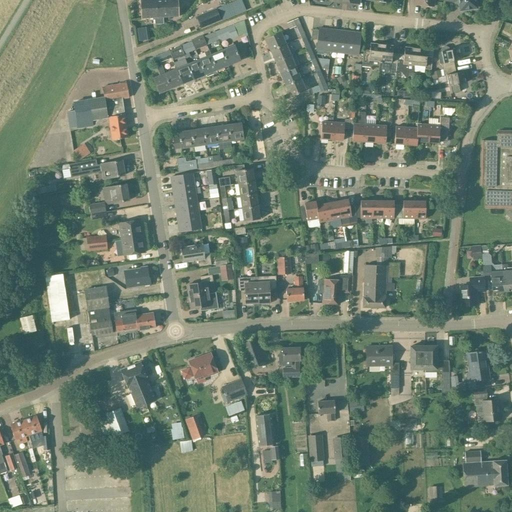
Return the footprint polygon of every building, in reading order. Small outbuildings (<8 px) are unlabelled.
[(154,18),(154,24),(163,24),(163,17),(178,17),(177,0),(140,0),(142,19),(154,18)] [(241,0),(238,0),(217,8),(222,20),(246,10),(241,0)] [(459,0),(460,10),(476,8),(475,0),(444,0),(444,1),(453,2),(453,0),(459,0)] [(216,9),(197,17),(201,28),(220,20),(216,9)] [(233,25),(215,32),(217,37),(224,34),(224,35),(229,34),(231,40),(238,37),(233,25)] [(295,27),(301,38),(305,36),(300,25),(295,27)] [(137,27),(138,40),(149,39),(148,27),(137,27)] [(319,31),(319,29),(316,51),(323,51),(323,49),(330,50),(330,52),(333,30),(326,29),(326,32),(319,31)] [(339,31),(333,30),(330,52),(331,52),(331,50),(338,50),(338,53),(344,54),(346,32),(346,34),(339,33),(339,31)] [(215,32),(203,37),(206,45),(218,41),(217,37),(215,32)] [(346,32),(344,54),(350,54),(350,52),(357,53),(357,55),(358,55),(360,33),(353,32),(353,35),(346,34),(346,32)] [(266,39),(271,51),(285,45),(280,33),(266,39)] [(301,38),(305,50),(310,47),(305,36),(301,38)] [(203,37),(192,42),(195,50),(206,45),(203,37)] [(180,46),(182,50),(184,55),(195,50),(192,42),(180,46)] [(382,45),(370,43),(369,51),(363,50),(362,62),(368,63),(368,64),(373,70),(376,68),(379,68),(382,45)] [(271,51),(275,62),(290,56),(285,45),(271,51)] [(393,46),(382,45),(379,68),(389,70),(389,72),(396,73),(396,72),(396,70),(398,54),(392,53),(393,46)] [(184,55),(182,50),(180,46),(169,51),(170,55),(172,60),(184,55)] [(234,46),(222,50),(228,65),(240,61),(234,46)] [(441,64),(442,70),(455,67),(453,61),(461,59),(458,48),(449,50),(448,48),(446,46),(442,47),(440,50),(441,52),(437,53),(439,64),(441,64)] [(305,50),(310,61),(315,59),(310,47),(305,50)] [(404,54),(398,54),(396,70),(402,70),(407,78),(410,76),(412,76),(416,48),(405,47),(404,54)] [(412,76),(413,76),(413,72),(424,73),(424,69),(431,70),(432,57),(426,57),(427,50),(416,48),(412,76)] [(209,51),(216,70),(218,70),(218,72),(224,70),(223,67),(228,65),(222,50),(211,55),(209,51)] [(157,55),(159,60),(160,63),(168,60),(166,57),(170,55),(169,51),(157,55)] [(206,57),(199,60),(205,75),(206,75),(207,77),(213,74),(212,72),(216,70),(209,51),(204,53),(206,57)] [(146,60),(147,65),(159,60),(157,55),(146,60)] [(275,62),(280,74),(295,67),(290,56),(275,62)] [(310,61),(315,72),(320,70),(315,59),(310,61)] [(199,60),(188,64),(194,79),(205,75),(199,60)] [(176,69),(182,84),(194,79),(188,64),(176,69)] [(153,78),(159,93),(171,89),(165,74),(161,65),(156,67),(160,76),(153,78)] [(280,74),(285,85),(300,79),(295,67),(280,74)] [(446,75),(450,93),(462,91),(460,84),(466,83),(463,71),(456,73),(455,67),(442,70),(444,76),(446,75)] [(165,74),(171,89),(182,84),(176,69),(165,74)] [(318,85),(321,92),(327,90),(328,90),(329,90),(326,82),(325,82),(320,70),(315,72),(318,77),(320,84),(318,85)] [(285,85),(290,97),(305,90),(300,79),(285,85)] [(104,101),(122,98),(128,97),(126,84),(102,87),(104,98),(104,101)] [(91,121),(124,115),(122,98),(104,101),(104,98),(74,103),(75,110),(66,112),(69,129),(92,125),(91,121)] [(352,141),(363,142),(365,113),(359,112),(358,124),(353,124),(352,141)] [(363,142),(374,143),(375,125),(364,125),(365,113),(363,142)] [(109,123),(112,140),(128,138),(124,115),(91,121),(92,125),(109,123)] [(320,139),(332,140),(333,123),(322,122),(320,139)] [(440,126),(428,125),(427,142),(438,143),(439,132),(447,133),(447,122),(440,122),(440,126)] [(228,125),(230,141),(243,139),(240,123),(228,125)] [(332,140),(343,141),(344,123),(333,123),(332,140)] [(428,125),(417,124),(417,128),(416,141),(417,141),(427,142),(428,125)] [(228,125),(216,127),(218,143),(230,141),(228,125)] [(374,143),(385,143),(386,126),(375,125),(374,143)] [(394,144),(405,145),(407,127),(395,126),(394,144)] [(206,145),(218,143),(216,127),(203,129),(206,145)] [(405,145),(417,146),(417,141),(416,141),(417,128),(407,127),(405,145)] [(206,145),(203,129),(191,131),(193,146),(206,145)] [(181,148),(193,146),(191,131),(178,133),(181,148)] [(498,141),(482,140),(481,186),(487,186),(486,208),(511,208),(511,131),(498,131),(498,141)] [(84,143),(73,149),(79,159),(90,153),(84,143)] [(195,160),(197,169),(209,167),(208,163),(201,164),(200,156),(195,157),(195,160)] [(185,158),(176,159),(177,163),(178,172),(197,169),(195,160),(185,161),(185,158)] [(110,170),(111,177),(124,175),(122,161),(97,165),(96,159),(77,163),(79,176),(110,170)] [(236,171),(238,183),(254,181),(252,169),(236,171)] [(214,177),(213,170),(206,171),(207,178),(214,177)] [(171,185),(172,191),(194,188),(194,187),(192,188),(191,181),(193,181),(192,174),(170,177),(170,178),(173,178),(174,185),(171,185)] [(238,183),(240,196),(256,193),(254,181),(238,183)] [(126,185),(107,188),(110,204),(129,200),(126,185)] [(217,196),(216,187),(209,189),(210,197),(217,196)] [(174,204),(196,201),(195,195),(193,195),(192,188),(194,188),(172,191),(173,197),(176,197),(177,204),(174,204)] [(240,196),(242,208),(258,206),(256,193),(240,196)] [(337,202),(340,219),(351,216),(348,200),(337,202)] [(176,212),(177,218),(199,215),(198,214),(196,215),(195,208),(197,207),(196,201),(174,204),(175,205),(177,204),(178,211),(176,212)] [(222,203),(223,211),(233,210),(232,201),(222,203)] [(371,218),(372,201),(360,201),(360,218),(365,218),(365,223),(371,223),(371,218)] [(371,218),(382,218),(382,201),(372,201),(371,218)] [(394,201),(382,201),(382,218),(398,219),(398,207),(394,207),(394,201)] [(403,207),(398,207),(398,219),(402,219),(402,218),(414,218),(414,201),(403,201),(403,207)] [(414,201),(414,218),(425,218),(425,201),(414,201)] [(106,211),(105,204),(105,202),(88,205),(90,213),(90,214),(106,211)] [(316,206),(315,202),(304,204),(309,228),(319,226),(318,223),(319,223),(316,206)] [(326,204),(330,221),(340,219),(337,202),(326,204)] [(326,204),(316,206),(319,223),(330,221),(326,204)] [(242,208),(244,221),(260,219),(258,206),(242,208)] [(179,231),(179,232),(201,228),(200,222),(197,222),(196,215),(199,215),(177,218),(178,224),(180,224),(181,231),(179,231)] [(119,223),(121,239),(142,236),(140,220),(119,223)] [(234,229),(235,235),(245,234),(244,227),(234,228),(234,229)] [(86,237),(87,246),(106,243),(105,235),(86,237)] [(121,239),(123,256),(145,252),(142,236),(121,239)] [(87,246),(87,252),(107,250),(106,243),(87,246)] [(198,260),(199,267),(211,265),(209,253),(203,254),(202,245),(181,248),(183,263),(198,260)] [(391,247),(375,248),(374,257),(376,257),(376,266),(365,265),(363,297),(363,307),(384,308),(385,291),(393,291),(393,284),(385,283),(386,266),(387,266),(388,258),(391,258),(391,247)] [(343,273),(352,273),(353,252),(344,251),(343,273)] [(214,256),(215,266),(226,264),(225,255),(214,256)] [(277,258),(278,275),(291,274),(290,257),(277,258)] [(219,266),(221,281),(233,280),(231,265),(226,265),(226,264),(215,266),(219,266)] [(499,290),(499,292),(504,292),(502,265),(492,266),(491,267),(493,290),(499,290)] [(502,265),(504,292),(509,291),(509,289),(511,288),(511,267),(508,268),(507,265),(502,265)] [(124,271),(126,288),(149,284),(147,268),(124,271)] [(189,297),(209,294),(207,282),(213,281),(212,275),(200,277),(201,283),(187,285),(187,286),(186,286),(187,293),(188,293),(189,297)] [(323,303),(339,304),(339,293),(350,294),(351,276),(340,275),(340,281),(324,280),(324,284),(317,284),(315,286),(314,288),(314,291),(316,293),(324,293),(323,303)] [(256,277),(257,303),(262,303),(262,304),(269,304),(269,289),(276,289),(275,276),(256,277)] [(286,289),(287,302),(304,301),(303,288),(302,276),(293,277),(294,289),(286,289)] [(245,290),(245,305),(252,305),(252,303),(257,303),(256,277),(238,278),(238,291),(245,290)] [(462,294),(463,307),(479,305),(478,293),(485,293),(484,277),(470,278),(470,285),(462,286),(462,294)] [(46,282),(51,322),(69,320),(63,279),(46,282)] [(85,290),(91,335),(112,332),(105,287),(85,290)] [(205,306),(205,310),(218,308),(216,293),(209,294),(189,297),(189,300),(188,300),(189,307),(190,307),(191,309),(205,306)] [(114,313),(117,332),(137,329),(137,331),(155,328),(152,313),(142,315),(136,315),(135,310),(114,313)] [(19,319),(23,334),(36,331),(32,315),(19,319)] [(237,341),(247,369),(269,362),(259,334),(237,341)] [(366,347),(366,366),(391,366),(391,346),(366,347)] [(410,369),(425,370),(425,346),(410,346),(410,369)] [(436,370),(436,373),(448,373),(448,361),(436,361),(436,346),(425,346),(425,370),(436,370)] [(282,368),(283,378),(300,377),(299,367),(298,360),(300,360),(299,348),(282,349),(283,361),(291,361),(291,367),(282,368)] [(484,352),(467,355),(470,373),(466,374),(468,390),(482,388),(481,379),(488,378),(484,352)] [(180,370),(184,379),(194,376),(194,378),(203,374),(204,377),(217,372),(210,354),(189,362),(190,367),(180,370)] [(131,366),(147,405),(156,401),(148,381),(141,362),(131,366)] [(128,389),(137,409),(147,405),(131,366),(120,370),(128,389)] [(398,371),(390,371),(390,389),(391,389),(398,389),(399,389),(398,371)] [(221,387),(227,403),(247,395),(241,379),(221,387)] [(476,406),(478,422),(484,421),(484,422),(500,420),(498,399),(486,401),(485,390),(472,391),(473,399),(474,406),(476,406)] [(227,415),(244,410),(240,399),(224,405),(227,415)] [(326,414),(327,421),(335,421),(334,413),(335,413),(334,401),(317,402),(318,414),(326,414)] [(105,413),(113,436),(128,430),(120,408),(105,413)] [(259,446),(273,444),(270,415),(255,416),(259,446)] [(23,421),(28,436),(42,431),(36,416),(23,421)] [(184,420),(192,440),(203,436),(195,416),(184,420)] [(16,440),(18,445),(27,442),(25,437),(28,436),(23,421),(10,425),(15,440),(16,440)] [(171,429),(173,440),(184,438),(182,427),(171,429)] [(308,436),(310,462),(323,461),(321,435),(308,436)] [(332,438),(334,460),(349,459),(347,437),(332,438)] [(352,438),(355,466),(370,465),(367,437),(352,438)] [(278,446),(270,447),(271,460),(280,459),(278,446)] [(462,463),(464,487),(494,485),(494,486),(507,485),(506,460),(492,461),(481,462),(480,451),(465,452),(465,463),(462,463)] [(5,457),(10,471),(18,468),(13,454),(5,457)] [(19,468),(22,477),(30,475),(27,465),(19,468)] [(428,487),(429,500),(439,500),(438,486),(428,487)] [(271,492),(272,502),(280,502),(280,491),(271,492)] [(19,494),(7,498),(9,507),(22,503),(19,494)]
